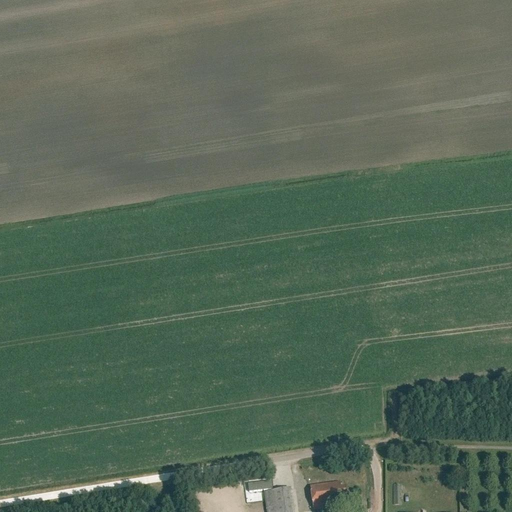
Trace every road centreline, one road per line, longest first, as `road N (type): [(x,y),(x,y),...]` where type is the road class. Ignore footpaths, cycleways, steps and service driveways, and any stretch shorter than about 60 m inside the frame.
road 1 (unclassified): [(376,511),(376,464),(360,449),(245,464)]
road 2 (track): [(177,475),(0,503)]
